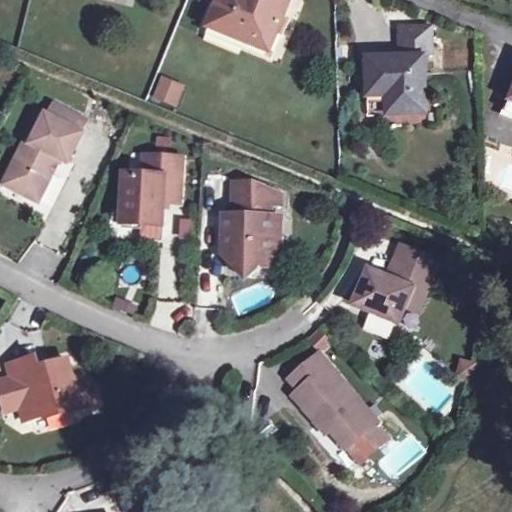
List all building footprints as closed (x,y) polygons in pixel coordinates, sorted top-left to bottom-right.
[(210,0),(202,21),(251,41),(258,24),(268,28),(279,0),(210,0)] [(258,24),(251,41),(261,45),(268,28),(258,24)] [(386,41),(422,39),(421,24),(385,26),(386,41)] [(423,56),(422,39),(386,41),(387,58),(356,59),(357,100),(377,99),(379,117),(415,116),(412,58),(423,56)] [(149,98),(176,107),(184,85),(158,75),(149,98)] [(511,100),(507,99),(502,111),(511,115),(511,100)] [(44,112),(78,130),(84,119),(50,100),(44,112)] [(44,112),(33,107),(18,134),(23,137),(29,140),(44,112)] [(62,159),(78,130),(44,112),(29,140),(23,137),(0,178),(0,179),(34,197),(56,155),(62,159)] [(118,169),(115,209),(134,210),(134,219),(154,220),(156,198),(172,199),(176,153),(139,150),(137,169),(118,169)] [(261,255),(272,256),(276,229),(266,227),(267,212),(268,202),(269,190),(243,178),(228,178),(226,215),(217,214),(215,251),(232,267),(248,268),(261,255)] [(279,190),(269,190),(268,202),(279,202),(279,190)] [(134,210),(115,209),(115,217),(134,219),(134,210)] [(277,214),(267,212),(266,227),(276,229),(277,214)] [(31,240),(17,268),(53,286),(67,257),(31,240)] [(363,270),(351,304),(394,321),(400,304),(412,309),(425,276),(417,274),(424,258),(397,247),(385,278),(363,270)] [(270,270),(272,256),(261,255),(248,268),(270,270)] [(11,318),(34,330),(43,311),(20,299),(11,318)] [(6,358),(20,414),(59,405),(59,410),(90,401),(87,384),(69,376),(64,357),(37,361),(35,351),(6,358)] [(287,395),(312,425),(318,419),(340,444),(355,432),(371,420),(315,356),(283,381),(291,391),(287,395)] [(470,380),(474,365),(459,361),(455,376),(470,380)] [(364,443),(355,432),(340,444),(318,419),(312,425),(308,429),(337,463),(364,443)]
